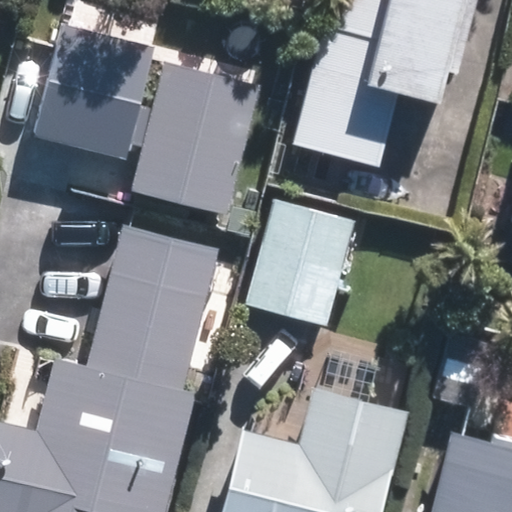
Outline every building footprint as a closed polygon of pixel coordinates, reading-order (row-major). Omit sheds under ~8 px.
[(315,18),(283,139),(372,163),(391,87),(423,95),(431,63),(446,68),(464,0),(333,0),(328,21),(315,18)] [(63,113),(80,34),(35,25),(18,103),(63,113)] [(174,381),(250,78),(153,54),(77,357),(42,348),(25,418),(0,411),(0,511),(114,511),(115,510),(122,511),(154,511),(187,384),(174,381)] [(511,167),(502,206),(507,206),(502,227),(511,229),(511,167)] [(319,317),(346,215),(263,193),(237,296),(319,317)] [(468,404),(483,339),(440,328),(425,394),(468,404)] [(369,511),(399,403),(304,377),(289,436),(232,421),(207,511),(369,511)] [(511,511),(511,447),(465,437),(457,466),(436,461),(422,511),(511,511)]
